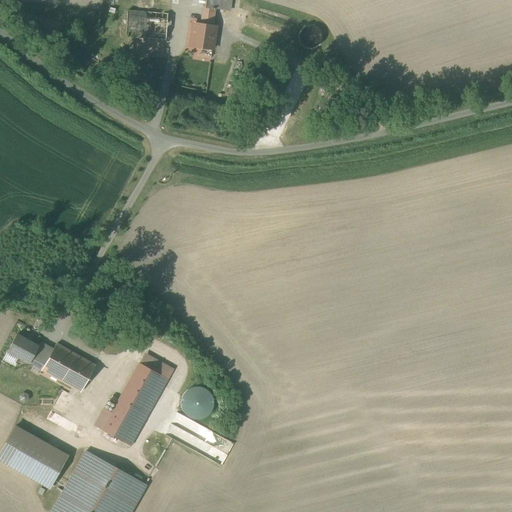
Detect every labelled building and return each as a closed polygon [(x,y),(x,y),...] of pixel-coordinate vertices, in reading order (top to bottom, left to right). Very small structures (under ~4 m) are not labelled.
[(193,0),(193,5),(205,7),(215,9),(230,11),(231,0),(193,0)] [(205,7),(202,25),(212,26),(215,9),(205,7)] [(169,14),(128,11),(126,38),(139,39),(138,55),(165,57),(169,14)] [(216,27),(212,26),(202,25),(195,24),(191,46),(212,50),(216,27)] [(140,325),(124,312),(110,329),(126,342),(140,325)] [(113,320),(101,313),(96,320),(108,327),(113,320)] [(30,363),(42,370),(47,361),(34,354),(38,348),(17,337),(9,352),(30,364),(30,363)] [(56,345),(47,361),(42,370),(42,371),(82,393),(95,366),(56,345)] [(173,370),(145,355),(113,414),(106,408),(95,427),(130,446),(173,370)] [(67,454),(14,426),(0,451),(0,462),(51,490),(67,454)] [(190,458),(175,442),(156,458),(172,474),(190,458)] [(131,511),(147,485),(86,449),(48,511),(131,511)]
